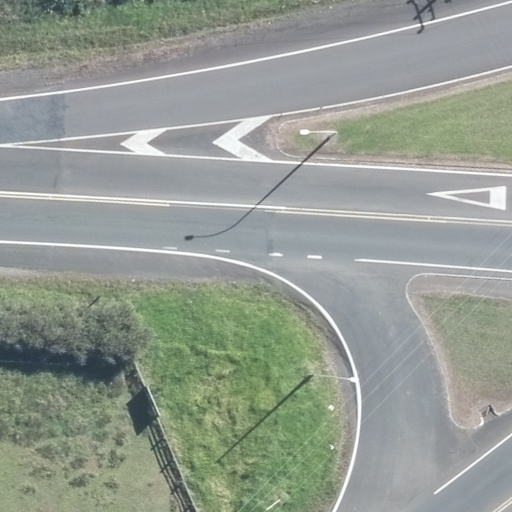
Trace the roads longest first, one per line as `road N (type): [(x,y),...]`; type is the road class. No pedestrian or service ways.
road 1 (tertiary): [(0,139),(267,91),(511,35)]
road 2 (tertiary): [(388,511),(400,421),(395,365),(377,314),(343,272),(261,215)]
road 3 (tertiary): [(0,201),(261,215)]
road 4 (tertiary): [(261,215),(511,229)]
